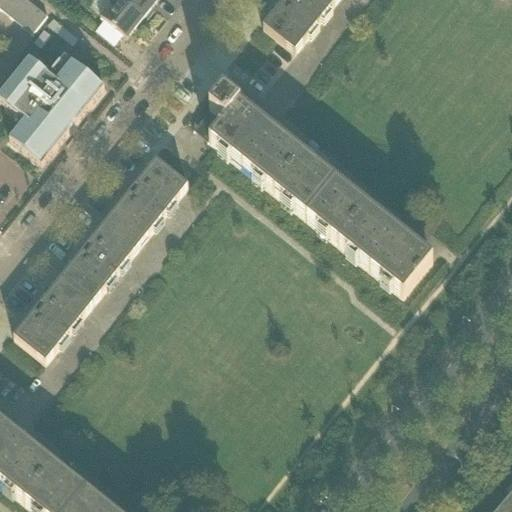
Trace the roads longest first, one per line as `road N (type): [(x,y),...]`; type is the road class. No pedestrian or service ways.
road 1 (residential): [(0,281),(224,0)]
road 2 (secondary): [(511,289),(333,511)]
road 3 (secondary): [(411,511),(511,386)]
